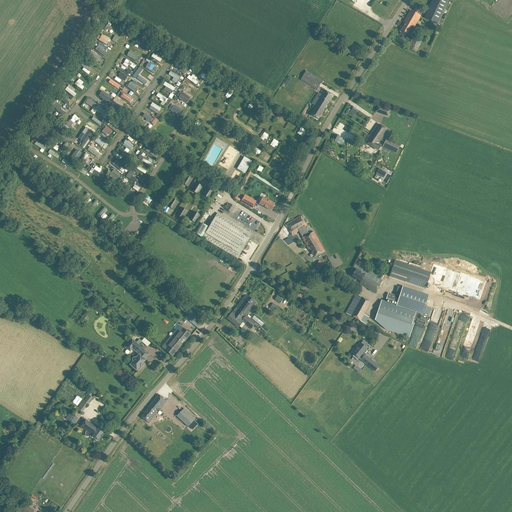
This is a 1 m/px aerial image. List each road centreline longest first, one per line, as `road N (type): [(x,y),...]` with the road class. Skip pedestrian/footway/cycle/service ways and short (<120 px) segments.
road 1 (unclassified): [(250,266),(329,117),(405,0)]
road 2 (unclassified): [(66,511),(250,266)]
road 3 (track): [(0,162),(103,11)]
road 4 (track): [(369,313),(393,280),(511,328)]
